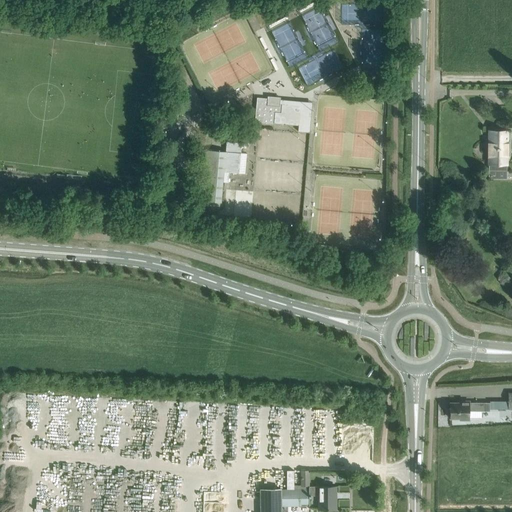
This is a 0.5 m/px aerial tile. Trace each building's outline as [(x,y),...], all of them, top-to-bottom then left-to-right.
[(381,67),(381,54),(364,54),(364,67),(381,67)] [(283,97),(259,95),(256,122),(275,123),(275,122),(300,124),(302,104),(283,103),(283,97)] [(489,164),(489,169),(497,169),(506,169),(506,163),(506,148),(511,148),(511,131),(500,131),(490,131),(489,164)] [(242,141),(228,140),(226,151),(204,150),(200,200),(221,202),(223,182),(228,182),(229,172),(239,173),(242,141)] [(474,411),(485,411),(490,411),(490,402),(470,402),(470,401),(459,401),(459,403),(450,403),(450,409),(448,409),(448,416),(450,416),(450,418),(460,418),(460,420),(469,420),(469,409),(475,409),(474,411)] [(336,486),(309,486),(310,495),(319,495),(319,509),(336,509),(336,486)] [(309,488),(260,489),(260,511),(281,511),(281,506),(310,506),(310,497),(311,497),(311,495),(309,495),(309,488)]
